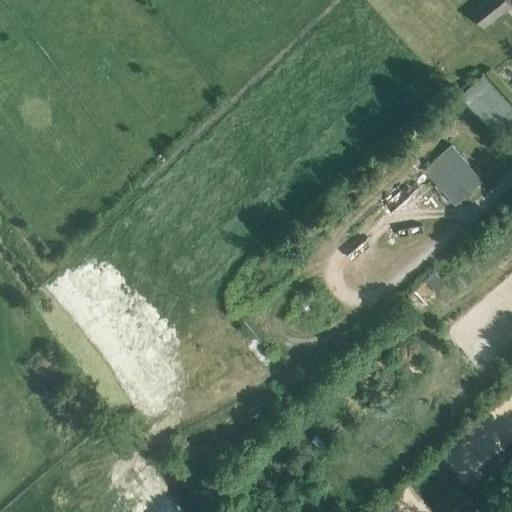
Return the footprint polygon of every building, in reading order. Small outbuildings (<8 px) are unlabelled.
[(483,30),(511,6),(511,5),(507,0),(486,0),(470,14),(483,30)] [(461,95),(459,96),(493,137),(505,126),(511,120),(511,109),(482,78),(461,95)] [(483,181),(451,145),(425,168),(456,204),(483,181)] [(413,249),(423,226),(403,217),(393,240),(413,249)] [(254,337),(235,349),(243,361),(262,349),(254,337)] [(83,413),(105,401),(95,384),(74,396),(83,413)] [(181,434),(172,441),(187,460),(196,453),(181,434)]
